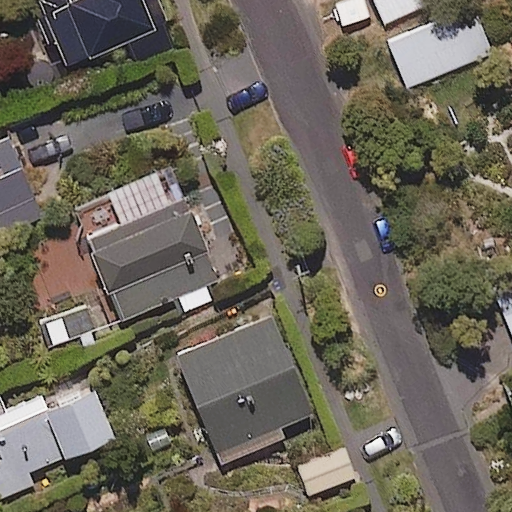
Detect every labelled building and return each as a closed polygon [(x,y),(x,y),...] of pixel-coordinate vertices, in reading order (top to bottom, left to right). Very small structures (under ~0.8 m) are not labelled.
[(124,34),(133,56),(177,40),(161,0),(42,0),(64,57),(124,34)] [(370,0),(378,17),(412,0),(370,0)] [(475,0),(456,0),(379,38),(403,88),(496,44),(475,0)] [(0,236),(45,220),(15,143),(52,128),(46,111),(0,129),(0,236)] [(511,115),(501,121),(511,142),(511,115)] [(210,280),(222,275),(174,153),(70,194),(117,313),(177,289),(184,307),(215,294),(210,280)] [(511,264),(484,277),(511,340),(511,264)] [(312,408),(273,304),(177,340),(220,456),(284,431),(280,420),(312,408)] [(115,423),(92,373),(47,393),(43,383),(0,402),(0,447),(17,484),(33,476),(27,463),(115,423)] [(354,470),(344,439),(298,454),(309,485),(354,470)]
